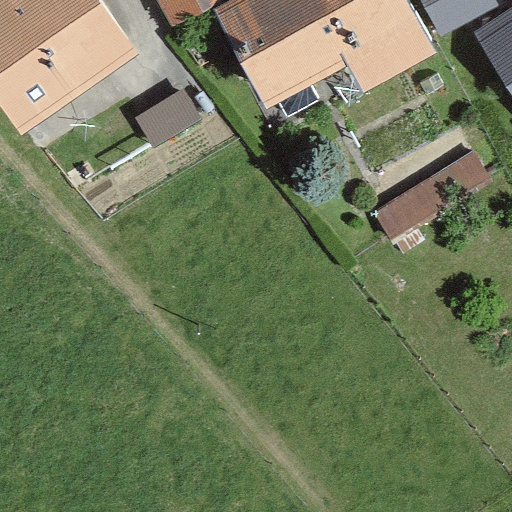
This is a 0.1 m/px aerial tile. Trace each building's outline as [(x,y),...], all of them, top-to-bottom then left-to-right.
[(116,0),(0,0),(0,80),(24,115),(140,33),(116,0)] [(161,0),(172,19),(206,0),(213,0),(270,91),(349,49),(364,78),(438,36),(418,0),(161,0)] [(426,0),(442,28),(497,0),(426,0)] [(511,1),(475,25),(511,79),(511,1)] [(474,148),(374,211),(391,234),(492,173),(474,148)]
